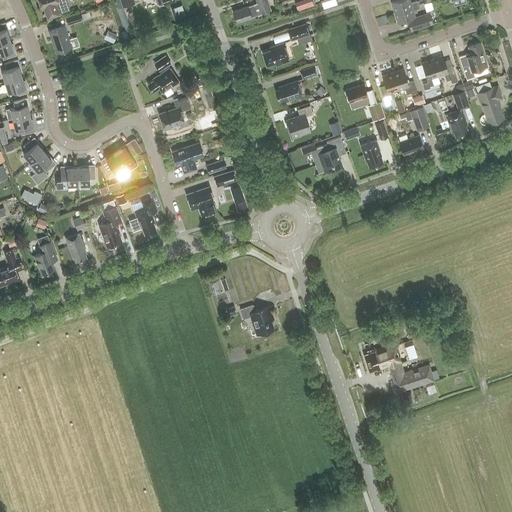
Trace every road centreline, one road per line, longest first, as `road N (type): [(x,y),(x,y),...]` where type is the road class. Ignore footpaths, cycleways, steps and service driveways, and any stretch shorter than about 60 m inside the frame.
road 1 (residential): [(186,250),(143,121),(80,148),(57,137),(12,0)]
road 2 (tertiary): [(380,511),(291,247)]
road 3 (tertiary): [(303,220),(511,145)]
road 4 (tertiary): [(277,206),(204,0)]
road 5 (tertiary): [(186,250),(0,316)]
road 6 (residential): [(505,14),(381,55),(363,0)]
